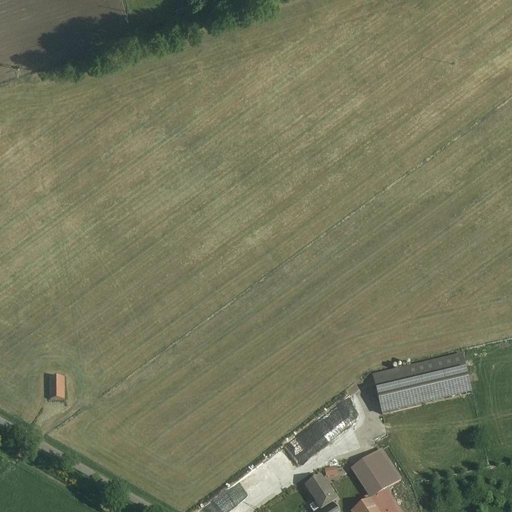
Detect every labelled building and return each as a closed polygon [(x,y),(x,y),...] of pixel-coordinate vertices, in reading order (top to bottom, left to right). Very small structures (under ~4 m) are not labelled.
[(463,358),(373,379),(382,416),(471,395),(463,358)] [(63,380),(50,380),(49,400),(63,400),(63,380)] [(381,452),(352,471),(372,500),(386,491),(401,481),(381,452)] [(327,476),(339,475),(337,467),(326,469),(327,476)] [(321,479),(306,488),(316,504),(317,504),(322,511),(332,505),(336,502),(321,479)] [(399,511),(386,491),(372,500),(379,511),(399,511)] [(379,511),(372,500),(353,511),(379,511)]
